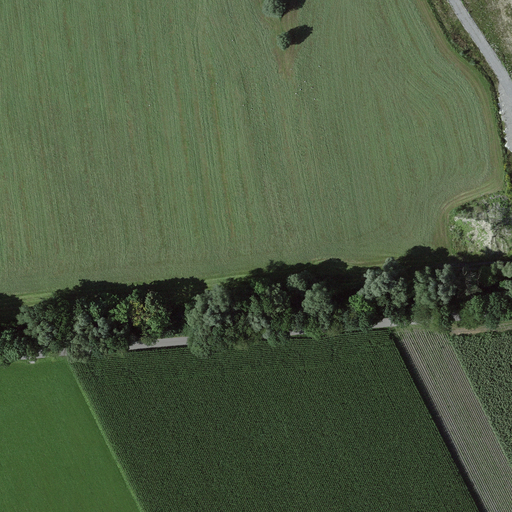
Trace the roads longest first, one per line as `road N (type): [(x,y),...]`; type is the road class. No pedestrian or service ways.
road 1 (track): [(0,312),(511,264)]
road 2 (unclassified): [(0,358),(511,311)]
